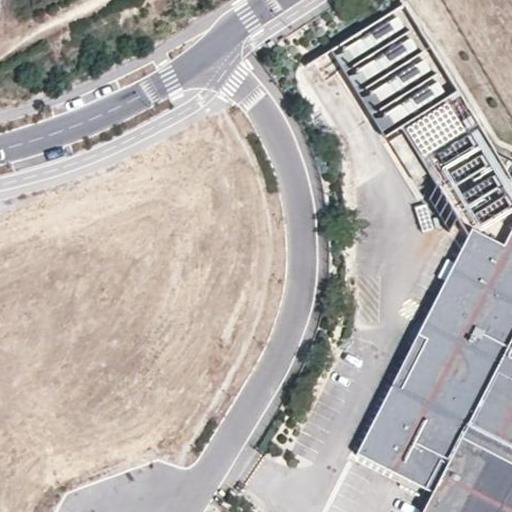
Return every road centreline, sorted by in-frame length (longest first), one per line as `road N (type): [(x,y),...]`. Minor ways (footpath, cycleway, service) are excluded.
road 1 (unclassified): [(187,511),(285,348),(306,251),(284,151),(237,80),(208,54)]
road 2 (residential): [(208,54),(145,93),(0,149)]
